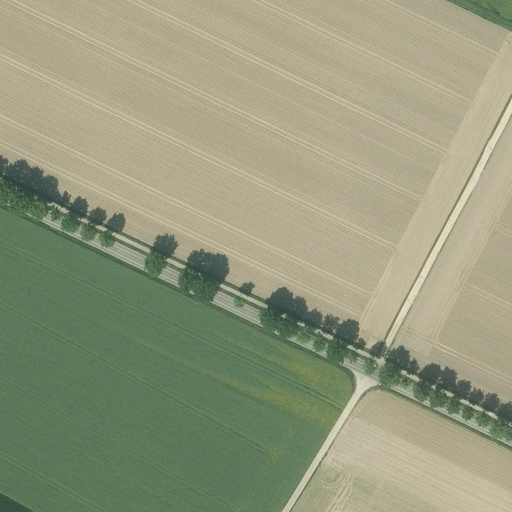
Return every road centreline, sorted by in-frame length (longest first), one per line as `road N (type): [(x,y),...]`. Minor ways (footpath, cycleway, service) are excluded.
road 1 (tertiary): [(0,195),(511,440)]
road 2 (track): [(287,511),(380,361),(511,101)]
